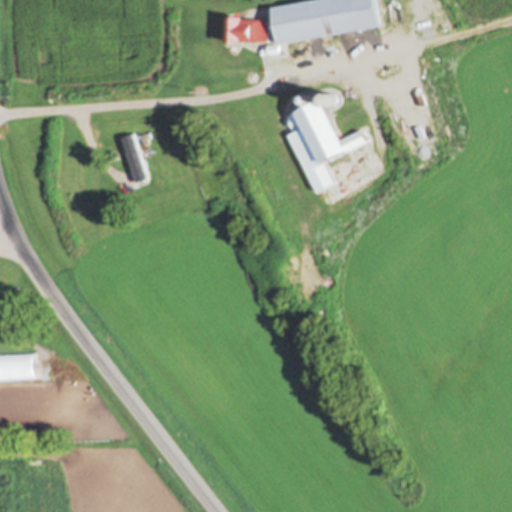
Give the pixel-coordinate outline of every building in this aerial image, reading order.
[(274,6),(305,0),(377,0),(382,23),(281,42),(274,6)] [(229,41),(230,15),(244,15),(244,18),(262,18),(271,19),(270,40),(261,40),(243,40),(243,41),(229,41)] [(270,43),(281,43),(282,52),(271,52),(270,43)] [(323,96),(323,95),(323,94),(324,93),(324,92),(325,91),(326,90),(327,89),(329,89),(330,89),(331,89),(332,90),(333,91),(334,92),(335,93),(335,94),(335,96),(335,97),(334,98),(333,99),(332,100),(331,101),(330,101),(329,101),(327,101),(326,100),(325,99),(324,98),(324,97),(323,96)] [(309,101),(309,102),(309,103),(308,103),(307,103),(307,102),(306,102),(305,102),(304,102),(303,101),(302,100),(302,99),(301,98),(301,97),(302,96),(302,95),(303,94),(304,93),(305,93),(306,93),(308,93),(309,94),(310,95),(311,96),(311,98),(311,99),(310,100),(309,101)] [(320,190),(290,134),(297,130),(289,115),(299,110),(300,110),(324,98),(345,139),(365,128),(370,139),(327,162),(337,181),(320,190)] [(139,182),(123,136),(134,132),(150,178),(139,182)] [(0,354),(36,352),(37,377),(0,378),(0,354)]
